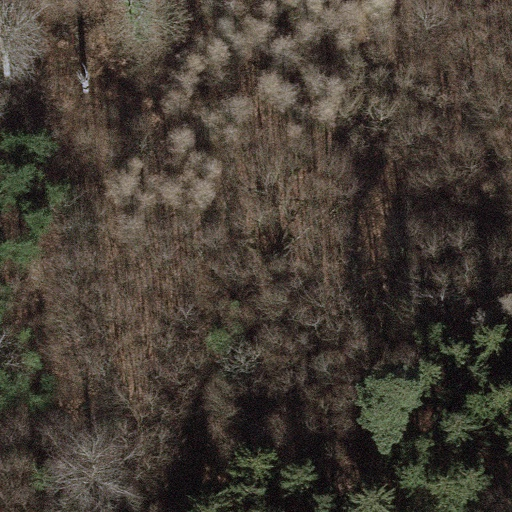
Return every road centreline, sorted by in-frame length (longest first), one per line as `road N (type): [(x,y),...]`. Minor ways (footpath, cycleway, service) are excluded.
road 1 (track): [(0,332),(144,100)]
road 2 (track): [(511,124),(450,90),(399,0)]
